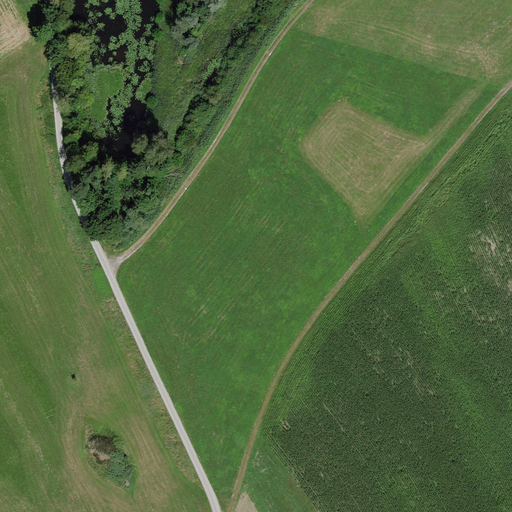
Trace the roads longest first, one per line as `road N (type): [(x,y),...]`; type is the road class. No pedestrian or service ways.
road 1 (track): [(50,0),(71,186),(213,511)]
road 2 (track): [(511,85),(324,305),(285,363),(225,511)]
road 3 (track): [(110,271),(148,240),(286,28),(315,0)]
